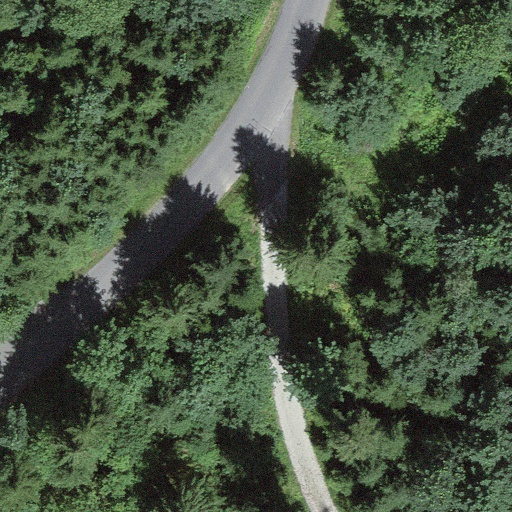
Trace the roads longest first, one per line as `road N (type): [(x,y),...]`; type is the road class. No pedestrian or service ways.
road 1 (unclassified): [(313,0),(300,51),(262,116),(194,195),(0,374)]
road 2 (track): [(262,116),(275,336),(293,448),(323,511)]
